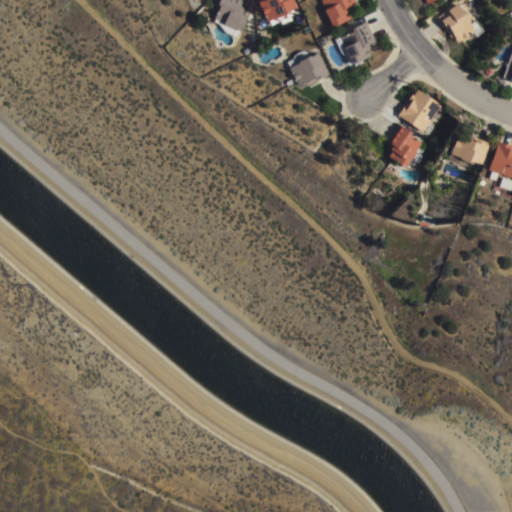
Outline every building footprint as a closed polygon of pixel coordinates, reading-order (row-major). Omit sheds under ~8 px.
[(223,26),(224,24),(214,20),(219,9),(216,8),(219,0),(243,0),(239,8),(243,11),(242,12),(249,15),(240,34),(223,26)] [(290,0),(297,14),(290,17),(291,21),(281,26),(279,22),(270,27),(268,22),(266,23),(256,0),(290,0)] [(324,13),(326,12),(320,1),(322,0),(352,0),(355,5),(349,8),(351,13),(348,14),(351,21),(332,30),(324,13)] [(474,0),(483,14),(479,17),(477,13),(472,16),(464,4),(467,2),(465,0),(474,0)] [(468,26),(474,21),(482,33),(474,38),(471,34),(454,46),(436,19),(446,12),(446,13),(455,7),(468,26)] [(374,43),(368,46),(370,51),(367,52),(371,59),(352,68),(351,66),(349,67),(345,59),(341,54),(335,41),(349,34),(348,32),(365,23),(374,43)] [(511,49),(511,84),(508,83),(508,82),(501,80),(511,49)] [(317,55),(328,76),(306,88),(304,86),(299,89),(289,70),(317,55)] [(396,113),(403,103),(404,103),(408,98),(406,97),(410,92),(411,93),(416,86),(439,102),(420,130),(396,113)] [(391,148),(388,147),(391,143),(384,139),(387,134),(390,136),(398,123),(399,124),(400,123),(410,130),(409,132),(425,142),(421,149),(419,152),(419,154),(418,157),(417,159),(414,160),(412,160),(410,163),(406,166),(387,154),(391,148)] [(474,138),(475,136),(488,141),(479,162),(472,159),(470,165),(447,156),(457,132),(474,138)] [(495,179),(488,177),(491,169),(487,168),(497,139),(505,142),(504,144),(511,147),(511,176),(497,171),(495,179)] [(511,179),(511,190),(498,185),(501,176),(511,179)]
